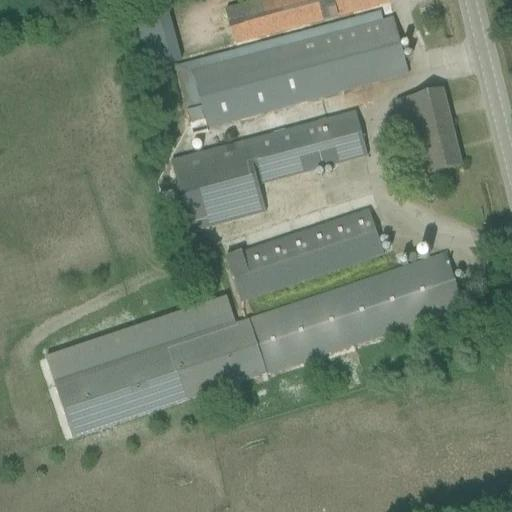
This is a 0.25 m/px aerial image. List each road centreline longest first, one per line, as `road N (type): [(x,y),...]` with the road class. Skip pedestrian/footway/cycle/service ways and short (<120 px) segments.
road 1 (unknown): [(488,77),(411,79),(386,92),(377,111),(379,176),(390,206),(432,231),(460,240),(511,236)]
road 2 (tertiary): [(511,171),(469,0)]
